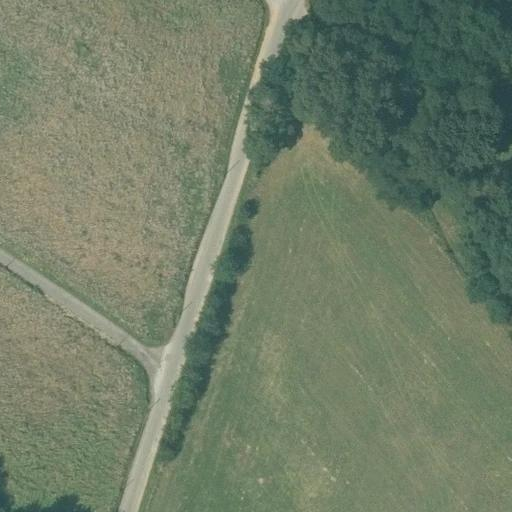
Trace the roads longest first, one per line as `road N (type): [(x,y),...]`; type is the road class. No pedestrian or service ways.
road 1 (unclassified): [(124,511),(288,0)]
road 2 (track): [(294,0),(511,316)]
